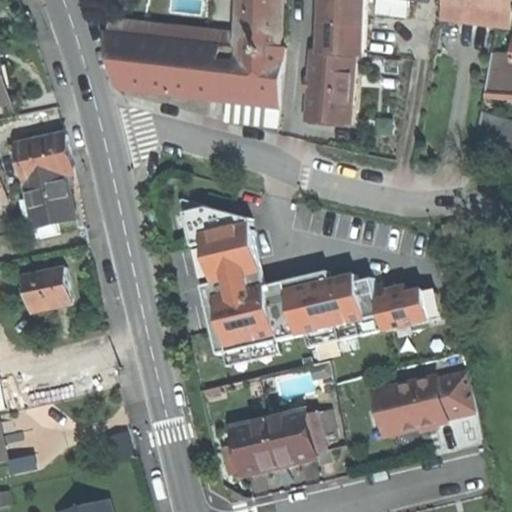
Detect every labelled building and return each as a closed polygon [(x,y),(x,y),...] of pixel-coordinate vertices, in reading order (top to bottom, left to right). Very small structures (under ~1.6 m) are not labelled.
[(243,123),(280,127),(282,109),(288,51),(286,51),(287,0),(252,0),(251,48),(106,32),(112,59),(120,89),(244,104),(243,123)] [(311,115),(354,119),(359,56),(367,57),(369,25),(369,0),(330,0),(329,24),(332,24),(329,57),(316,56),(311,115)] [(412,18),(414,0),(428,0),(431,0),(383,0),(383,15),(412,18)] [(511,0),(447,0),(445,19),(464,21),(466,6),(500,10),(497,26),(511,28),(511,0)] [(464,21),(497,26),(500,10),(466,6),(464,21)] [(7,78),(1,51),(0,51),(0,100),(11,99),(7,78)] [(511,55),(495,55),(487,94),(507,95),(507,90),(511,90),(511,55)] [(511,145),(511,117),(485,114),(481,141),(511,145)] [(353,125),(354,119),(311,115),(310,122),(353,125)] [(68,134),(19,144),(37,227),(77,218),(67,173),(75,171),(72,154),(68,134)] [(187,214),(202,273),(203,273),(262,259),(257,238),(258,238),(254,223),(255,220),(210,209),(187,214)] [(451,254),(477,247),(470,222),(445,229),(451,254)] [(262,259),(203,273),(209,302),(269,288),(262,259)] [(69,265),(27,274),(35,314),(77,304),(73,287),(69,265)] [(269,288),(209,302),(216,331),(222,356),(310,335),(313,348),(387,330),(388,333),(444,319),(438,295),(425,291),(411,295),(409,287),(396,283),(399,297),(381,301),(376,279),(361,283),(359,276),(334,282),(332,272),(312,277),(312,278),(269,288)] [(380,393),(384,408),(394,415),(399,434),(425,428),(425,425),(440,422),(440,424),(451,422),(450,420),(480,413),(472,373),(441,380),(440,379),(380,393)] [(390,436),(399,434),(394,415),(384,408),(390,436)] [(285,467),(321,459),(310,411),(238,429),(249,476),(285,467)] [(12,459),(15,473),(41,467),(38,454),(12,459)] [(111,511),(108,500),(60,511),(111,511)]
